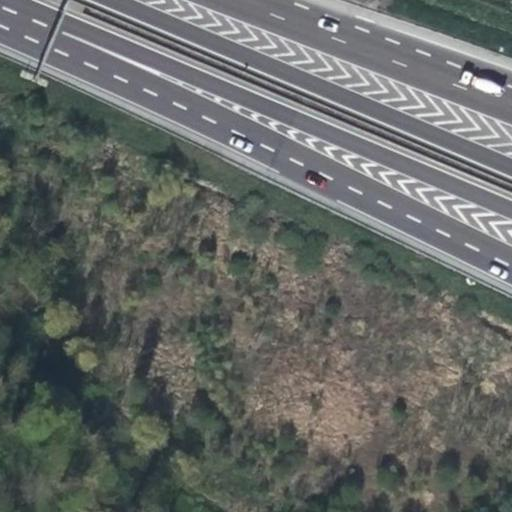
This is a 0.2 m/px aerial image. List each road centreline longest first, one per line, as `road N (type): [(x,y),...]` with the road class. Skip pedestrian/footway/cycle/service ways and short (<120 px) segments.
road 1 (motorway): [(0,12),(511,266)]
road 2 (motorway): [(0,3),(511,209)]
road 3 (motorway): [(511,169),(109,0)]
road 4 (motorway): [(511,100),(239,0)]
